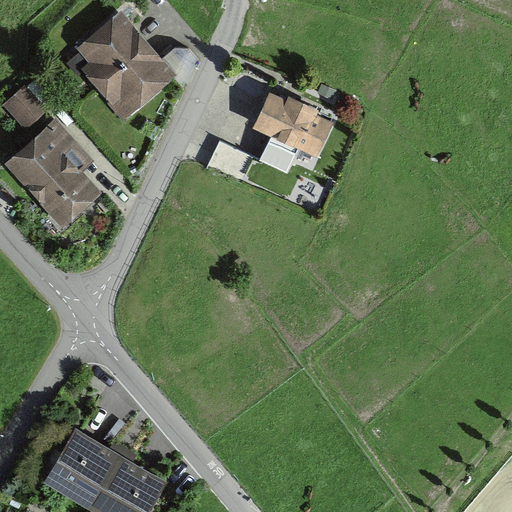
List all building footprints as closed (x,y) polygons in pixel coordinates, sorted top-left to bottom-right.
[(91,72),(132,116),(185,67),(130,8),(91,44),(105,59),(91,72)] [(29,81),(9,98),(33,127),(54,110),(29,81)] [(341,124),(271,93),(256,124),(327,156),(341,124)] [(59,120),(14,159),(74,228),(119,189),(59,120)] [(262,154),(223,139),(214,162),(254,177),(262,154)] [(139,511),(159,480),(80,433),(51,481),(103,511),(139,511)]
